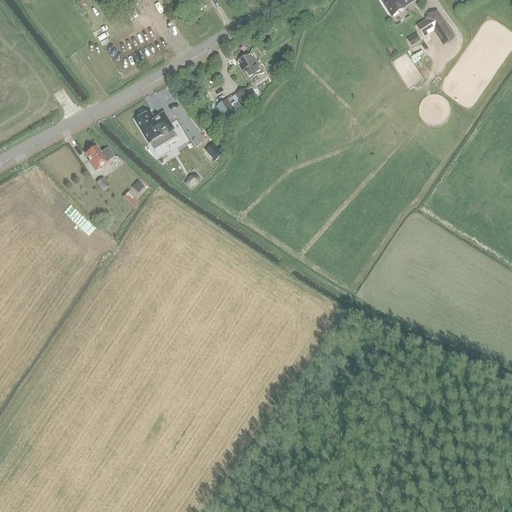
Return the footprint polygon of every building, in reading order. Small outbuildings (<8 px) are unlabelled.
[(129,0),(135,10),(150,0),(129,0)] [(205,4),(208,2),(206,0),(184,0),(186,4),(187,3),(194,15),(207,7),(205,4)] [(404,8),(416,0),(415,0),(380,0),(392,17),(405,9),(404,8)] [(124,16),(127,21),(140,15),(137,9),(124,16)] [(454,40),(437,13),(426,20),(427,22),(417,28),(424,39),(434,32),(443,46),(454,40)] [(416,35),(412,38),(416,44),(420,41),(416,35)] [(249,83),(264,74),(254,58),(251,60),(248,57),(240,62),(242,65),(239,67),(249,83)] [(255,104),(246,90),(235,96),(243,111),(255,104)] [(237,115),(228,100),(216,108),(225,123),(237,115)] [(136,122),(150,144),(173,130),(163,115),(153,121),(149,114),(136,122)] [(101,155),(95,147),(85,155),(90,162),(89,163),(96,173),(108,164),(108,163),(114,158),(108,149),(101,155)] [(220,158),(210,147),(205,152),(215,163),(220,158)] [(101,192),(109,188),(103,179),(96,183),(101,192)] [(135,184),(128,190),(134,197),(141,190),(135,184)] [(123,198),(133,209),(139,203),(129,193),(123,198)]
